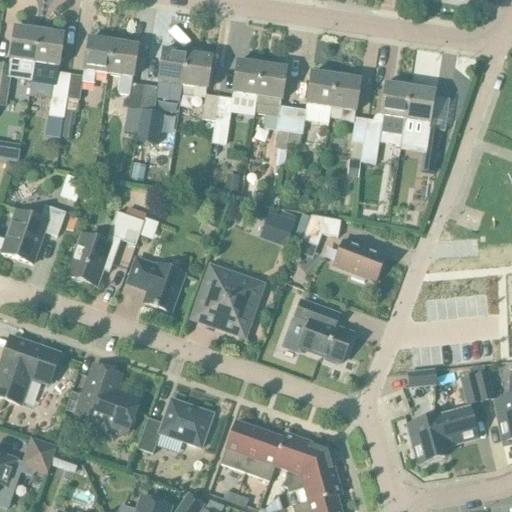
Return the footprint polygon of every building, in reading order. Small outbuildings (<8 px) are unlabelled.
[(10,62),(10,66),(11,66),(9,80),(31,83),(32,74),(33,65),(39,28),(25,26),(24,31),(13,30),(8,62),(10,62)] [(54,81),(55,75),(56,69),(57,69),(62,37),(52,36),(53,31),(39,28),(33,65),(32,74),(31,83),(53,86),(54,81)] [(66,111),(77,112),(78,103),(79,103),(82,84),(93,85),(94,75),(108,77),(113,40),(99,38),(99,42),(88,41),(84,73),(83,73),(82,79),(70,77),(66,101),(67,101),(66,111)] [(113,40),(108,77),(120,79),(117,96),(129,98),(131,86),(132,86),(138,48),(126,47),(127,42),(113,40)] [(157,89),(155,100),(180,103),(182,88),(187,51),(174,49),(173,54),(163,52),(157,90),(157,89)] [(182,88),(206,92),(211,60),(200,58),(201,53),(187,51),(182,88)] [(232,96),(257,99),(262,63),(248,60),(247,65),(237,64),(232,96)] [(275,167),(284,169),(287,145),(288,145),(293,111),(280,109),(286,71),(275,70),(276,65),(262,63),(257,99),(254,116),(278,120),(273,150),(277,151),(275,167)] [(11,66),(10,66),(0,64),(0,108),(5,109),(9,80),(11,66)] [(307,107),(331,111),(337,74),(322,72),(322,77),(312,75),(307,107)] [(347,179),(357,181),(360,165),(361,165),(367,122),(354,120),(355,114),(355,115),(360,82),(348,80),(349,76),(337,74),(331,111),(342,113),(341,123),(353,125),(351,143),(362,145),(360,163),(349,162),(347,179)] [(66,101),(70,77),(55,75),(54,81),(53,86),(49,118),(64,120),(66,101)] [(402,138),(404,123),(410,85),(396,83),(396,88),(386,86),(381,117),(380,117),(379,117),(378,117),(377,117),(377,118),(376,118),(375,118),(375,119),(374,120),(373,121),(373,122),(373,123),(381,124),(379,134),(402,138)] [(404,123),(429,127),(435,94),(423,92),(424,88),(410,85),(404,123)] [(129,98),(127,110),(141,112),(145,88),(132,86),(131,86),(129,98)] [(145,88),(141,112),(139,129),(151,131),(155,100),(157,89),(145,88)] [(215,123),(219,99),(206,97),(202,121),(215,123)] [(215,123),(212,145),(224,147),(227,125),(231,101),(219,99),(215,123)] [(288,145),(301,147),(304,124),(306,113),(293,111),(288,145)] [(367,122),(361,165),(374,167),(379,134),(381,124),(373,123),(367,122)] [(61,126),(44,123),(42,137),(59,140),(61,126)] [(419,183),(429,184),(430,175),(434,176),(440,133),(427,131),(420,174),(419,183)] [(0,160),(23,162),(24,146),(0,145),(0,160)] [(145,167),(133,165),(131,182),(142,183),(145,167)] [(63,199),(79,203),(85,181),(69,177),(63,199)] [(2,257),(33,268),(44,237),(58,241),(66,217),(45,210),(40,224),(17,215),(2,257)] [(136,250),(144,226),(117,216),(109,240),(136,250)] [(303,243),(317,248),(321,236),(337,240),(340,223),(312,217),(303,243)] [(68,280),(97,290),(102,274),(110,276),(118,252),(82,239),(68,280)] [(351,281),(365,286),(366,281),(377,285),(386,261),(342,245),(333,269),(353,276),(351,281)] [(145,307),(171,316),(185,278),(158,269),(157,271),(137,264),(128,288),(149,295),(145,307)] [(211,270),(192,323),(245,342),(263,289),(211,270)] [(324,363),(334,367),(337,365),(342,367),(353,338),(328,329),(333,316),(301,304),(294,321),(309,327),(300,351),(323,360),(324,363)] [(0,377),(0,401),(21,409),(31,382),(50,389),(60,358),(10,341),(0,371),(2,372),(0,377)] [(471,371),(473,379),(479,406),(494,403),(487,375),(484,376),(482,368),(471,371)] [(112,430),(128,436),(139,403),(108,392),(113,376),(94,370),(78,418),(98,425),(97,428),(100,434),(105,436),(111,433),(112,430)] [(408,376),(410,390),(436,387),(434,373),(408,376)] [(479,406),(473,379),(459,382),(466,409),(479,406)] [(511,401),(493,405),(501,444),(511,441),(511,401)] [(138,453),(154,458),(161,438),(202,452),(214,418),(172,403),(163,428),(149,423),(138,453)] [(469,414),(435,423),(442,450),(477,441),(469,414)] [(434,421),(407,429),(417,466),(444,459),(434,421)] [(246,477),(261,435),(236,426),(221,468),(246,477)] [(246,477),(270,486),(276,470),(275,469),(286,438),(285,438),(284,443),(261,435),(246,477)] [(284,490),(288,492),(329,454),(286,438),(275,469),(276,470),(289,475),(284,490)] [(56,449),(30,441),(21,471),(46,479),(56,449)] [(309,506),(310,507),(341,498),(329,454),(288,492),(289,497),(306,492),(309,506)] [(0,488),(7,491),(17,465),(0,458),(0,488)] [(176,511),(204,511),(205,511),(204,511),(205,508),(187,496),(176,511)] [(293,510),(293,511),(340,511),(337,500),(341,499),(341,498),(310,507),(309,506),(293,510)] [(142,501),(138,511),(171,511),(172,511),(142,501)]
